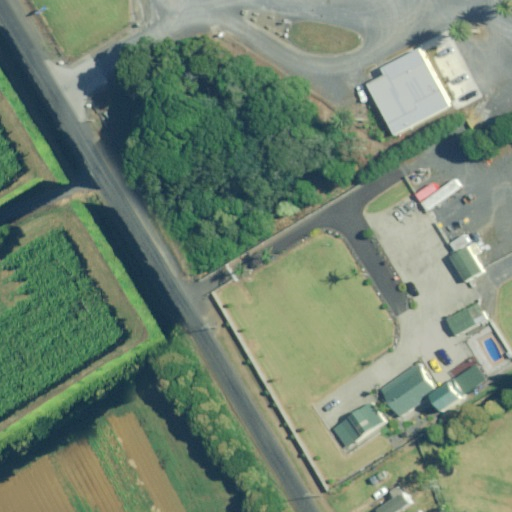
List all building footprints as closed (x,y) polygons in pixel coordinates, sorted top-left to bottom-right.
[(427,46),(371,72),(395,123),(451,98),(427,46)] [(481,252),(477,243),(453,257),(468,283),(484,274),(474,256),(481,252)] [(479,301),(447,317),(457,337),(489,321),(479,301)] [(417,352),(379,375),(397,405),(435,382),(417,352)] [(489,380),(478,365),(458,380),(468,395),(489,380)] [(465,398),(452,383),(434,397),(447,413),(465,398)] [(364,395),(328,418),(341,437),(377,414),(364,395)] [(400,511),(412,505),(405,494),(379,511),(400,511)]
